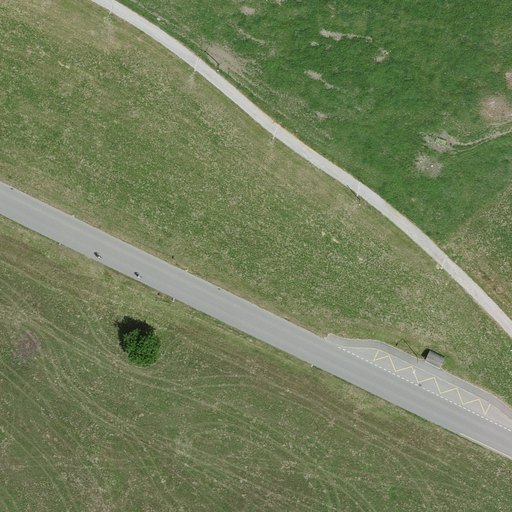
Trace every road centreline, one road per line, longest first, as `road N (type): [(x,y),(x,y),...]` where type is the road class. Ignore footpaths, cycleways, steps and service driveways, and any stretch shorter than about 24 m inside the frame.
road 1 (track): [(511,383),(438,367),(309,148),(103,0)]
road 2 (tertiary): [(0,193),(511,446)]
